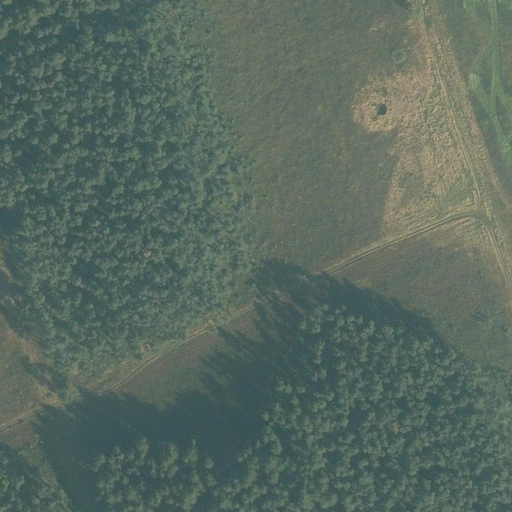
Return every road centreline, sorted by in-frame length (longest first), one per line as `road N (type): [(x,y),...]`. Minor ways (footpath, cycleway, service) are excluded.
road 1 (track): [(485,201),(0,433)]
road 2 (track): [(415,0),(511,284)]
